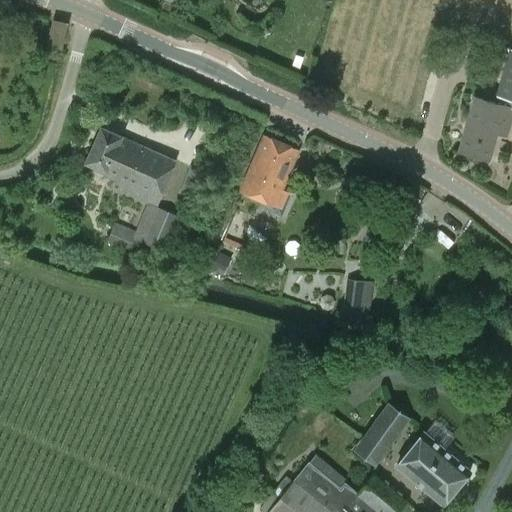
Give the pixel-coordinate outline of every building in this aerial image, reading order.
[(474,97),(458,151),(489,160),(497,133),(506,135),(511,116),(511,49),(509,48),(495,95),(493,103),(474,97)] [(111,188),(154,207),(144,231),(143,233),(141,241),(167,251),(182,217),(156,205),(176,160),(98,127),(83,164),(115,177),(111,188)] [(296,151),(264,137),(241,189),(266,200),(262,209),(281,217),(292,193),(280,189),(296,151)] [(141,241),(143,233),(116,222),(109,240),(136,252),(141,241)] [(224,274),(230,259),(219,254),(213,269),(224,274)] [(364,314),(366,301),(371,302),(373,281),(346,278),(342,311),(364,314)] [(409,418),(388,402),(354,450),(374,465),(409,418)] [(442,504),(469,472),(423,433),(396,465),(442,504)] [(345,483),(347,480),(316,454),(305,467),(292,481),(286,477),(260,509),(264,511),(395,511),(406,499),(374,473),(357,494),(345,483)]
